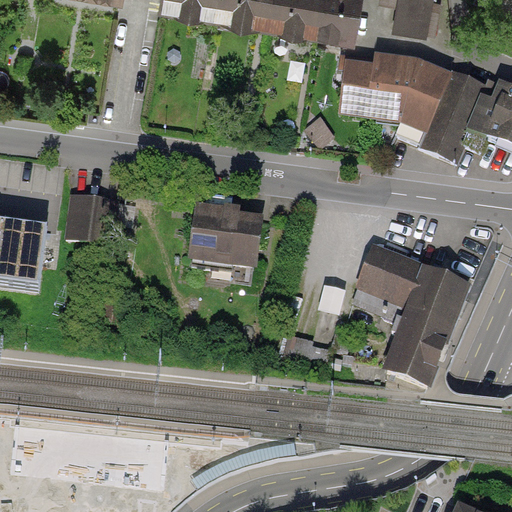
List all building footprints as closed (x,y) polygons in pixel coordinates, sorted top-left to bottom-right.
[(434,34),(439,0),(156,0),(156,4),(360,36),(365,4),(395,8),(392,28),(434,34)] [(418,71),(399,67),(371,64),(370,72),(342,69),(337,122),(392,128),(422,141),(447,84),(418,71)] [(511,160),(511,97),(490,87),(486,96),(456,82),(421,156),(452,171),(467,140),(511,160)] [(122,206),(69,198),(64,236),(116,244),(122,206)] [(261,223),(197,216),(190,272),(254,279),(261,223)] [(47,237),(0,229),(0,289),(39,295),(47,237)] [(432,394),(472,298),(371,256),(356,294),(407,315),(383,374),(432,394)] [(296,458),(294,445),(255,453),(220,465),(189,484),(162,507),(167,511),(175,511),(196,495),(224,478),(257,465),(296,458)]
